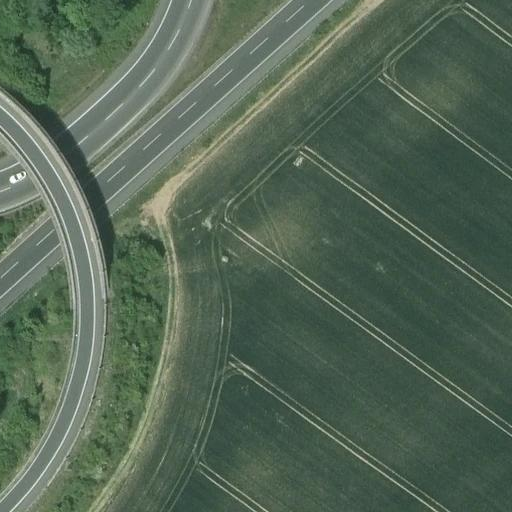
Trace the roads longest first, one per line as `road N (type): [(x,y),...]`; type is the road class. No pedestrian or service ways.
road 1 (motorway): [(3,511),(62,436),(81,387),(90,295),(67,208),(45,169),(0,121)]
road 2 (motorway): [(0,274),(311,0)]
road 3 (motorway): [(191,0),(173,44),(135,93),(62,160),(0,192)]
